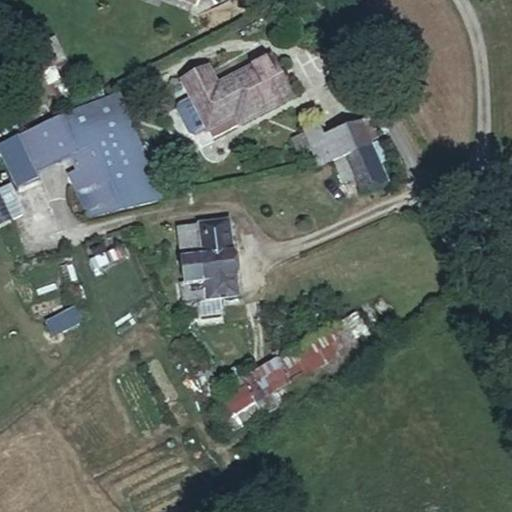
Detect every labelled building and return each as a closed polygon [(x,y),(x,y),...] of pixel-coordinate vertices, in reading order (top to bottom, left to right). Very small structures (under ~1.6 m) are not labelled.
[(33,52),(44,73),(65,61),(55,41),(33,52)] [(207,63),(181,76),(214,140),(296,99),(272,51),(215,80),(207,63)] [(65,61),(44,73),(54,93),(76,82),(65,61)] [(160,198),(112,90),(19,137),(21,144),(7,149),(16,172),(32,166),(34,170),(69,154),(79,178),(71,181),(87,216),(160,198)] [(316,161),(331,155),(344,185),(354,181),(360,195),(386,184),(359,121),(324,136),(320,127),(304,133),(316,161)] [(0,192),(0,229),(25,220),(12,188),(0,192)] [(237,302),(228,221),(197,224),(198,232),(176,234),(182,286),(179,287),(182,315),(195,314),(194,307),(237,302)] [(76,310),(47,324),(54,339),(84,326),(76,310)] [(363,314),(340,327),(353,355),(357,363),(380,346),(363,314)] [(353,355),(340,327),(269,362),(284,391),(291,387),(300,404),(326,385),(319,371),(353,355)] [(238,429),(263,413),(246,385),(221,400),(238,429)]
